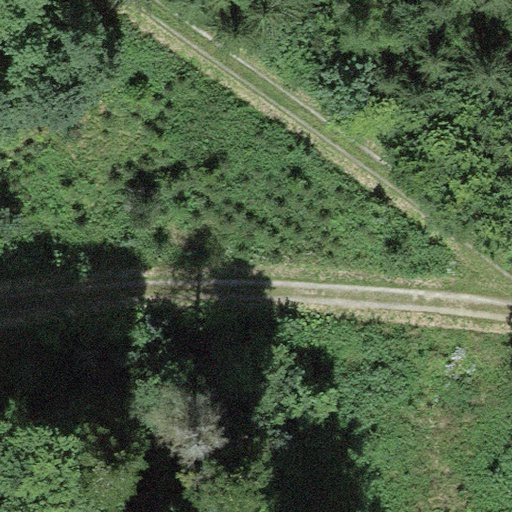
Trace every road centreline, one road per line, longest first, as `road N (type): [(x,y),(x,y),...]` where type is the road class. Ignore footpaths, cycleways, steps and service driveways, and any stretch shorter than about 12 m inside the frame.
road 1 (track): [(511,321),(402,302),(0,297)]
road 2 (track): [(511,266),(147,0)]
